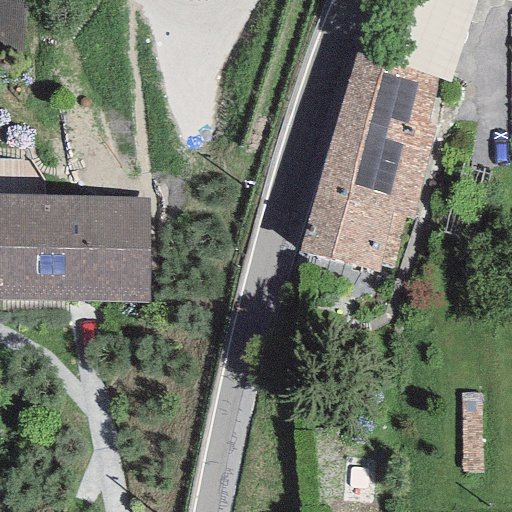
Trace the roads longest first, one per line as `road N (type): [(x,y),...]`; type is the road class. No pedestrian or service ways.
road 1 (tertiary): [(354,0),(281,211),(212,511)]
road 2 (track): [(115,511),(85,349)]
